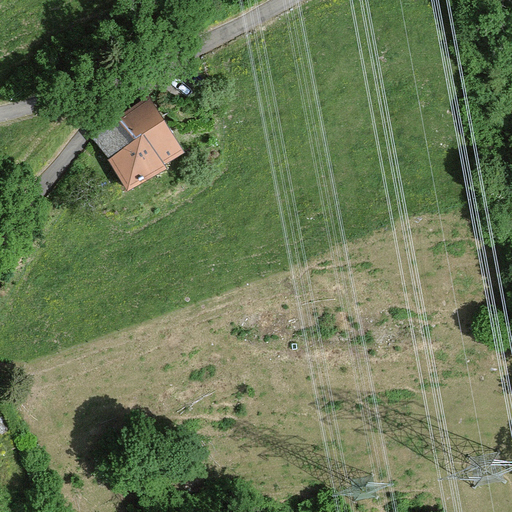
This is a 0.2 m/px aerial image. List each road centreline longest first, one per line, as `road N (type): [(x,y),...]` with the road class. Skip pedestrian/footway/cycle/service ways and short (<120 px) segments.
road 1 (unclassified): [(0,252),(98,118),(142,77)]
road 2 (unclassified): [(142,77),(286,0)]
road 3 (unclassified): [(0,114),(104,79),(142,77)]
